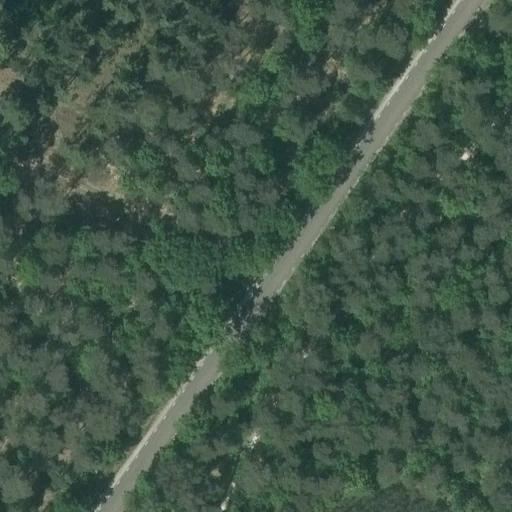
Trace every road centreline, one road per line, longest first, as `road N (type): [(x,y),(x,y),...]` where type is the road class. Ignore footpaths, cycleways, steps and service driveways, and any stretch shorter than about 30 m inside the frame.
road 1 (secondary): [(109,511),(476,0)]
road 2 (track): [(0,151),(259,301),(317,346)]
